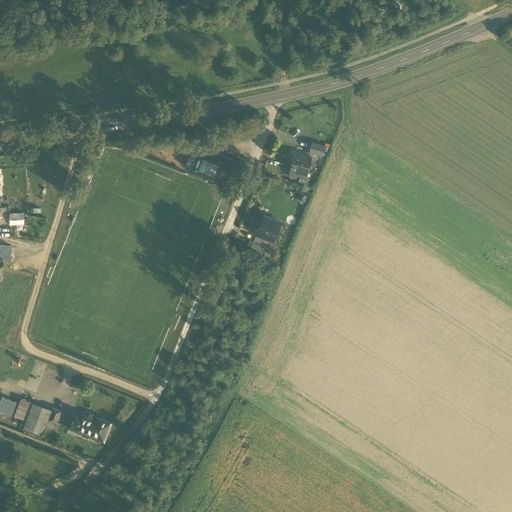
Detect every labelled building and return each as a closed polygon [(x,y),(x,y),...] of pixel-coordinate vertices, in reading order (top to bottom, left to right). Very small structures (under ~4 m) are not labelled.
[(309,154),(323,157),(325,146),(312,143),(309,154)] [(189,154),(185,164),(196,169),(201,159),(189,154)] [(288,177),(298,179),(299,176),(299,172),(306,174),(310,158),(294,154),(288,177)] [(223,156),(219,166),(215,178),(222,181),(225,182),(224,185),(222,190),(229,193),(231,188),(236,173),(237,173),(241,163),(223,156)] [(198,171),(215,178),(219,166),(202,160),(198,171)] [(309,177),(306,176),(305,177),(299,176),(298,179),(297,182),(307,184),(309,177)] [(308,198),(302,192),(295,198),(302,205),(308,198)] [(9,224),(23,224),(23,215),(9,215),(9,224)] [(267,239),(273,241),(280,222),(264,216),(257,235),(267,239)] [(251,249),(260,256),(267,239),(257,235),(251,249)] [(3,261),(10,261),(11,247),(0,245),(0,260),(3,260),(3,261)] [(0,402),(0,412),(12,416),(15,406),(16,403),(1,398),(0,402)] [(22,429),(43,436),(48,422),(52,409),(17,399),(16,403),(15,406),(12,416),(25,420),(22,429)] [(48,422),(56,425),(60,412),(52,409),(48,422)] [(67,428),(89,436),(95,420),(94,420),(74,412),(67,428)] [(96,417),(94,420),(95,420),(89,436),(104,442),(111,423),(96,417)]
